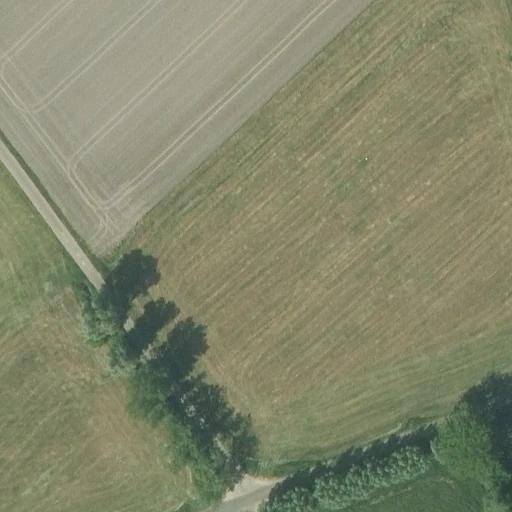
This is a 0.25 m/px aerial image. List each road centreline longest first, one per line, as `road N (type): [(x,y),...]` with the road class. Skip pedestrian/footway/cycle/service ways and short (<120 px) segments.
road 1 (unclassified): [(249,504),(0,149)]
road 2 (unclassified): [(511,397),(249,504)]
